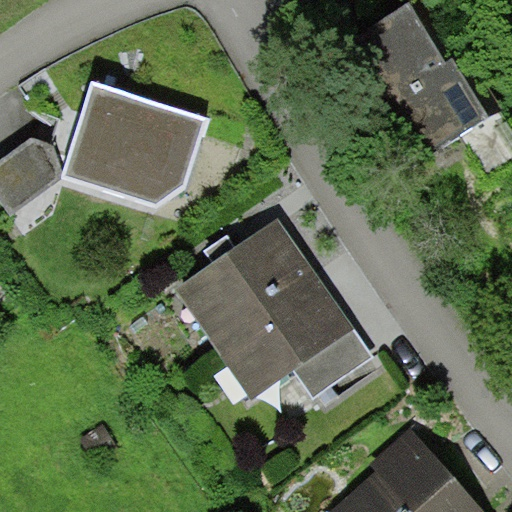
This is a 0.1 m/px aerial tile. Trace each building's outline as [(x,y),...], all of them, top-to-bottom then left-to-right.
[(409,5),(351,42),(425,159),(491,118),(453,59),(446,64),(409,5)] [(158,208),(184,189),(210,120),(92,83),(69,154),(63,179),(158,208)] [(69,154),(33,139),(0,163),(0,200),(12,216),(63,179),(69,154)] [(355,331),(279,218),(175,290),(252,400),(297,371),(355,331)] [(315,397),(373,357),(355,331),(297,371),(315,397)] [(482,511),(410,431),(371,466),(375,470),(328,511),(482,511)]
